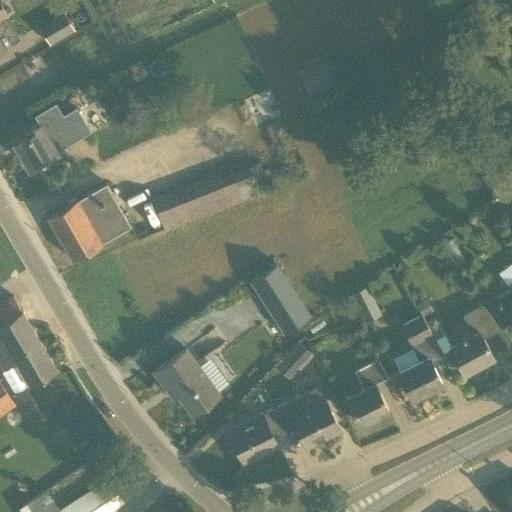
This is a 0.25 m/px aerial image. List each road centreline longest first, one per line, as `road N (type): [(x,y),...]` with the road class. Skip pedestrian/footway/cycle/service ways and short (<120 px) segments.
road 1 (residential): [(220,511),(106,386),(0,208)]
road 2 (residential): [(511,394),(344,473)]
